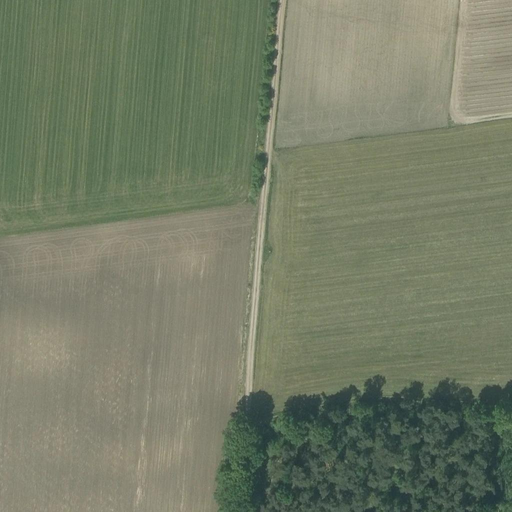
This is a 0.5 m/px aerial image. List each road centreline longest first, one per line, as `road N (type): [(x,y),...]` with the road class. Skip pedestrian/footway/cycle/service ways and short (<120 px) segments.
road 1 (track): [(245,437),(282,0)]
road 2 (track): [(245,437),(369,404),(511,405)]
